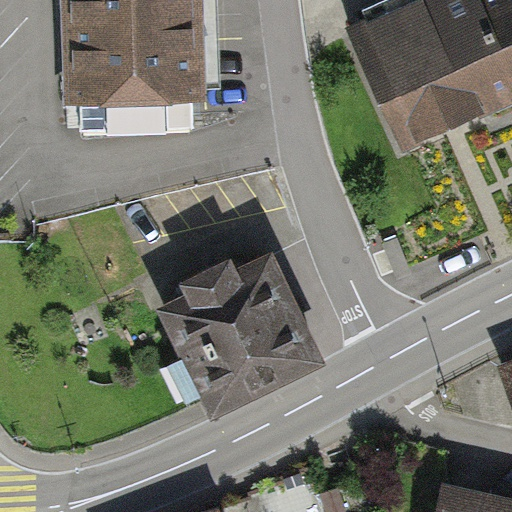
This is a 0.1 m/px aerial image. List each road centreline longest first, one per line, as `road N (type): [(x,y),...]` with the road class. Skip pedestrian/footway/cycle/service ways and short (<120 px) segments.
road 1 (residential): [(388,360),(306,157),(281,0)]
road 2 (tertiary): [(61,511),(240,440),(388,360)]
road 3 (residential): [(388,360),(406,408),(438,430),(511,446)]
road 4 (tertiary): [(388,360),(511,297)]
